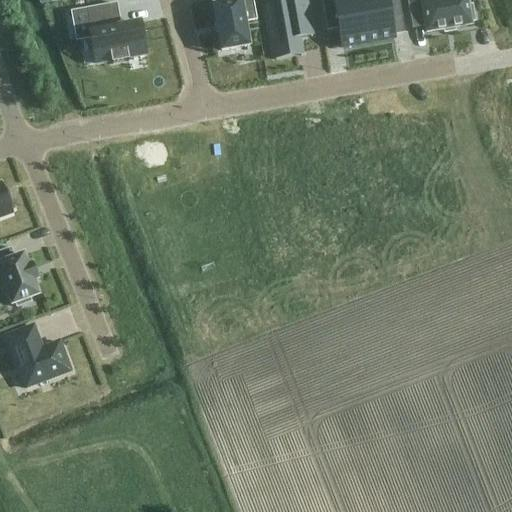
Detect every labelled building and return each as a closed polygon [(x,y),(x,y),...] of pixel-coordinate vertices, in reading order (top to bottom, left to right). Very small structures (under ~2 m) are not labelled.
[(238,0),(239,3),(213,7),(221,53),(249,48),(245,25),(256,23),(252,0),(238,0)] [(359,0),(336,0),(321,3),(327,32),(338,29),(342,49),(367,45),(359,0)] [(398,0),(359,0),(367,45),(393,40),(390,20),(401,18),(398,0)] [(406,0),(410,19),(423,16),(427,34),(471,26),(470,24),(474,23),(471,7),(468,8),(466,0),(406,0)] [(115,5),(84,11),(94,66),(145,56),(139,24),(119,28),(115,5)] [(294,25),(284,27),(292,59),(309,55),(305,39),(315,37),(308,8),(291,11),(294,25)] [(14,211),(9,198),(5,199),(1,187),(0,187),(0,219),(11,216),(10,213),(14,211)] [(0,277),(11,307),(37,297),(32,283),(36,282),(30,267),(27,268),(22,257),(11,261),(7,250),(0,252),(0,277)] [(33,327),(6,337),(26,390),(71,373),(59,343),(42,350),(33,327)]
